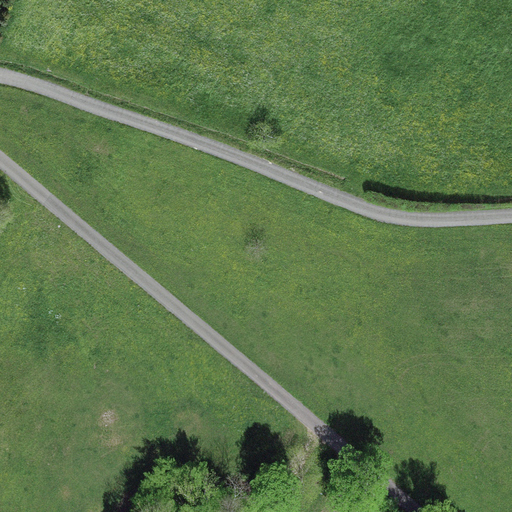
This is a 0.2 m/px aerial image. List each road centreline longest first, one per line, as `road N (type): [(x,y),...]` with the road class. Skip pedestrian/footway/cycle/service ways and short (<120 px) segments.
road 1 (unclassified): [(422,511),(0,160)]
road 2 (unclassified): [(0,75),(67,93),(377,213),(444,221),(511,217)]
